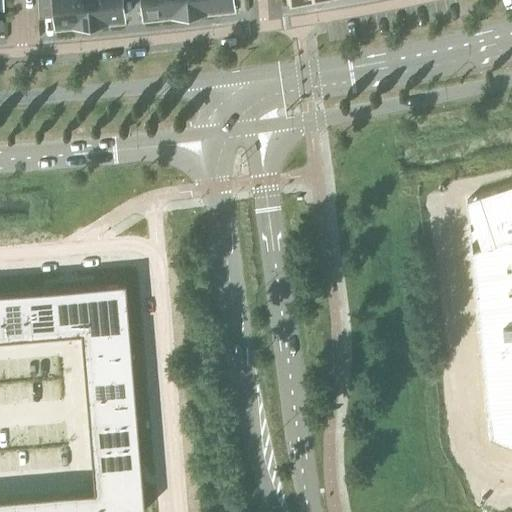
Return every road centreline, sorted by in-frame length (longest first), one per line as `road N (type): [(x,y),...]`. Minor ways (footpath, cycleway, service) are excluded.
road 1 (unclassified): [(0,254),(127,245),(152,254),(180,511)]
road 2 (secondary): [(310,511),(257,127)]
road 3 (secondary): [(211,133),(247,411),(275,511)]
road 4 (secondary): [(511,25),(231,77)]
road 5 (secondary): [(257,127),(511,80)]
road 6 (residential): [(264,27),(21,52)]
road 7 (secondary): [(231,77),(0,99)]
road 8 (secondary): [(0,153),(211,133)]
road 9 (residential): [(417,0),(264,27)]
road 10 (unknown): [(0,482),(70,477),(85,462),(83,412)]
road 11 (unknown): [(83,412),(79,358),(67,343),(0,343)]
